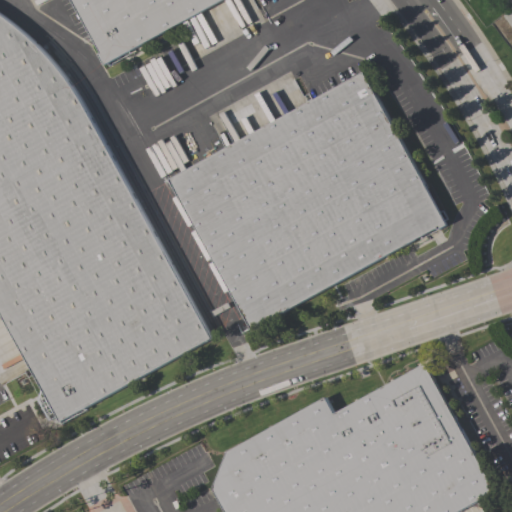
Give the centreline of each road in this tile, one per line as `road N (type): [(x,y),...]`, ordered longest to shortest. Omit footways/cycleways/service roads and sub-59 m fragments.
road 1 (tertiary): [(511,290),(223,387),(98,445),(0,511)]
road 2 (secondary): [(402,0),(511,180)]
